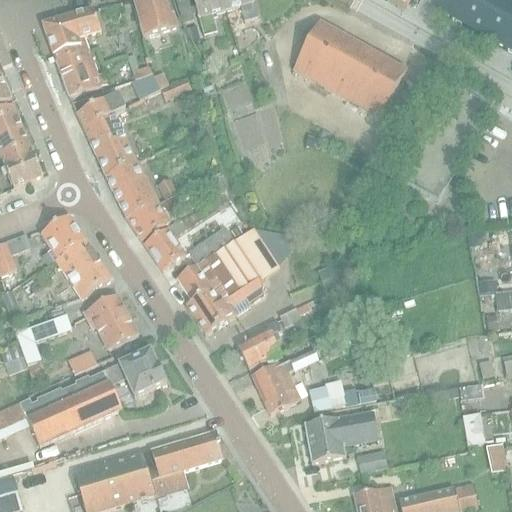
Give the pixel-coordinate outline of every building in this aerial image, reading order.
[(165,0),(139,0),(132,2),(143,40),(178,29),(173,15),(171,16),(165,0)] [(226,12),(223,0),(192,0),(203,37),(217,33),(212,16),(226,12)] [(223,0),(226,12),(240,8),(245,23),(256,20),(249,0),(223,0)] [(511,0),(443,0),(437,12),(511,54),(511,0)] [(93,12),(42,26),(56,64),(89,52),(84,40),(101,35),(93,12)] [(380,121),(406,73),(318,24),(292,72),(380,121)] [(89,52),(56,64),(69,99),(101,88),(110,85),(106,74),(97,77),(89,52)] [(132,74),(135,82),(152,76),(148,68),(132,74)] [(153,79),(160,92),(168,87),(162,74),(153,79)] [(153,79),(152,76),(135,82),(131,83),(140,101),(160,92),(153,79)] [(1,77),(0,77),(0,106),(11,102),(1,77)] [(186,80),(168,87),(160,92),(165,103),(191,91),(186,80)] [(83,131),(115,116),(124,112),(117,97),(75,116),(83,131)] [(0,111),(0,140),(22,132),(12,107),(0,111)] [(115,116),(83,131),(106,180),(137,164),(115,116)] [(0,140),(0,160),(3,167),(32,154),(22,132),(0,140)] [(32,154),(3,167),(13,191),(42,179),(32,154)] [(126,221),(156,206),(158,205),(137,164),(106,180),(105,180),(126,221)] [(215,200),(223,195),(212,178),(209,179),(213,185),(208,188),(215,200)] [(169,181),(157,187),(164,201),(176,195),(169,181)] [(156,206),(126,221),(142,245),(169,226),(156,206)] [(55,263),(85,243),(68,218),(40,237),(56,260),(54,262),(55,263)] [(174,240),(187,231),(181,222),(144,247),(162,274),(186,258),(174,240)] [(243,290),(275,270),(251,232),(235,243),(226,228),(189,254),(198,266),(176,281),(186,297),(188,296),(192,303),(185,309),(195,323),(196,323),(206,338),(235,317),(231,310),(248,298),(243,290)] [(9,257),(29,249),(25,237),(0,246),(0,274),(1,278),(15,272),(9,257)] [(85,243),(55,263),(81,303),(111,283),(85,243)] [(495,272),(477,274),(479,296),(497,295),(495,272)] [(497,314),(511,311),(511,293),(495,296),(497,314)] [(22,319),(13,294),(7,296),(2,298),(11,323),(22,319)] [(85,320),(91,331),(96,329),(109,352),(136,338),(116,298),(83,316),(85,320)] [(284,328),(300,320),(295,311),(279,319),(284,328)] [(70,327),(67,318),(15,336),(27,368),(41,363),(35,345),(72,332),(70,327)] [(270,335),(280,330),(277,323),(265,329),(267,332),(236,347),(238,351),(237,354),(240,361),(243,361),(248,372),(280,356),(270,335)] [(9,377),(28,370),(19,349),(1,356),(9,377)] [(134,400),(166,386),(157,367),(156,367),(149,352),(111,370),(114,376),(121,372),(134,400)] [(89,355),(68,364),(74,377),(75,377),(95,368),(89,355)] [(269,417),(300,403),(289,380),(285,382),(283,378),(279,380),(273,369),(251,379),(269,417)] [(39,449),(121,412),(104,374),(89,381),(88,379),(75,384),(76,387),(62,394),(61,391),(36,403),(38,405),(31,408),(29,403),(0,415),(0,435),(27,423),(39,449)] [(481,389),(460,391),(461,405),(483,402),(481,389)] [(327,393),(305,398),(308,411),(330,406),(327,393)] [(340,438),(368,432),(365,415),(302,428),(310,465),(344,459),(340,438)] [(484,446),(480,417),(464,419),(469,449),(484,446)] [(181,443),(190,470),(225,459),(217,433),(181,443)] [(190,470),(181,443),(153,452),(155,457),(147,459),(154,482),(190,470)] [(487,452),(492,478),(507,474),(502,449),(487,452)] [(384,454),(356,459),(360,477),(387,472),(384,454)] [(85,511),(105,511),(155,497),(142,456),(75,476),(85,511)] [(18,511),(9,480),(0,482),(0,511),(18,511)] [(399,511),(466,511),(475,510),(470,486),(398,503),(399,511)] [(352,497),(355,511),(394,511),(389,488),(375,491),(352,497)]
